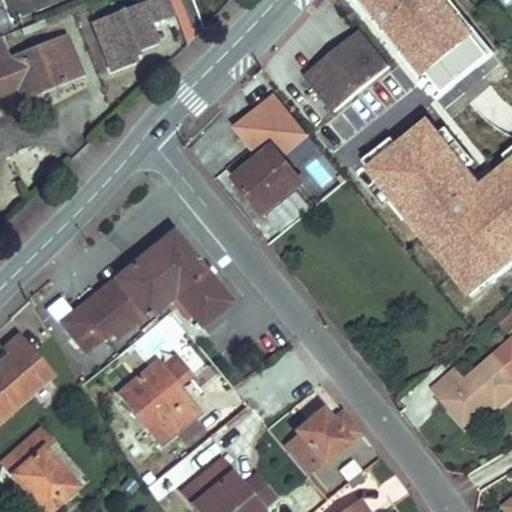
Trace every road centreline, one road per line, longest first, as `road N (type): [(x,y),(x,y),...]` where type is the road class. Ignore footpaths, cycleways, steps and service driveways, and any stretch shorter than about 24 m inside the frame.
road 1 (residential): [(444,511),(147,135)]
road 2 (unknown): [(331,0),(504,212)]
road 3 (secondary): [(147,135),(0,285)]
road 4 (secondary): [(279,0),(147,135)]
road 5 (unknown): [(99,184),(71,138),(73,121),(94,103),(72,35)]
road 6 (unknown): [(392,0),(448,11),(511,82)]
